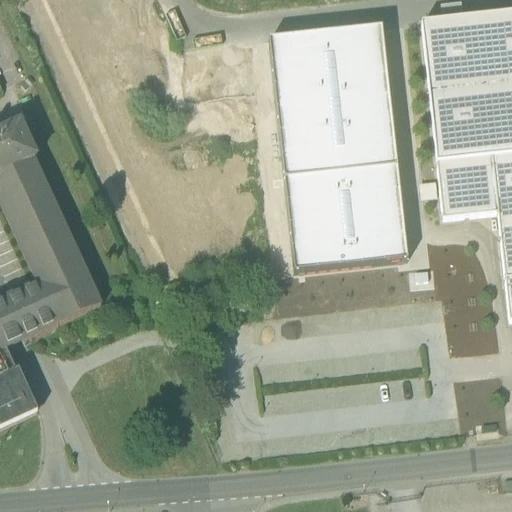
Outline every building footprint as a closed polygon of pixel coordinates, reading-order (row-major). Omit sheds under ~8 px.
[(442,225),(497,219),(511,217),(511,18),(421,29),(442,225)] [(268,45),(293,275),(407,267),(381,34),(268,45)] [(0,178),(32,164),(36,163),(20,127),(0,136),(0,178)] [(100,310),(32,164),(0,178),(0,208),(37,289),(56,330),(100,310)] [(511,326),(511,217),(497,219),(509,327),(511,326)] [(32,341),(56,330),(37,289),(13,299),(5,303),(24,345),(32,341)] [(0,335),(8,352),(24,345),(5,303),(0,305),(0,335)] [(0,351),(1,354),(0,354),(0,433),(37,417),(23,385),(18,374),(15,376),(5,353),(8,352),(0,335),(0,351)]
